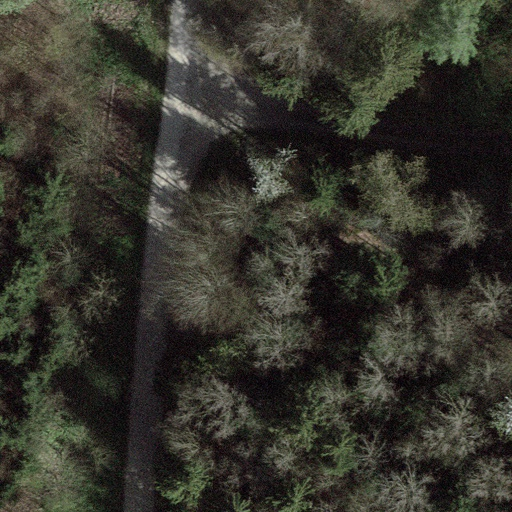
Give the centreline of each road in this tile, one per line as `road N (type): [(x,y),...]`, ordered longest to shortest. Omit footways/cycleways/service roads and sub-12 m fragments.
road 1 (track): [(139,511),(189,0)]
road 2 (track): [(178,106),(511,131)]
